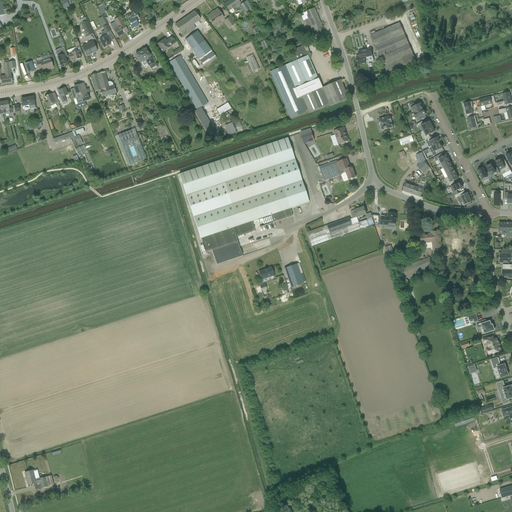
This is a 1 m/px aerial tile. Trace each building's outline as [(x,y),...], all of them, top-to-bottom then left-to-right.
[(69,6),(65,0),(61,0),(60,1),(64,8),(69,6)] [(240,3),(237,0),(230,0),(224,4),(230,13),(231,13),(232,14),(233,13),(234,12),(234,11),(234,10),(233,8),(240,3)] [(246,12),(249,9),(251,7),(247,1),(244,2),(241,5),(246,12)] [(303,21),(304,20),(307,28),(309,27),(311,32),(322,28),(313,8),(306,11),(306,12),(303,13),(304,15),(301,16),(303,21)] [(224,18),(217,9),(213,12),(214,13),(212,14),(211,13),(207,16),(209,19),(209,20),(210,22),(211,22),(213,25),(224,18)] [(137,25),(138,24),(137,22),(136,20),(139,18),(136,11),(130,14),(129,14),(126,15),(125,17),(127,20),(128,19),(131,25),(130,26),(132,30),(135,28),(134,27),(135,27),(136,27),(136,26),(137,26),(137,25)] [(194,11),(175,25),(183,37),(195,28),(193,25),(200,20),(194,11)] [(87,36),(92,34),(86,21),(85,17),(81,19),(79,20),(81,24),(87,36)] [(128,31),(125,27),(120,17),(118,18),(116,19),(114,20),(115,22),(110,25),(113,29),(112,30),(115,34),(116,33),(118,37),(128,31)] [(230,27),(234,25),(229,18),(225,20),(230,27)] [(273,37),(280,34),(285,31),(281,23),(275,26),(272,28),(274,32),(271,34),(273,37)] [(399,23),(375,34),(374,31),(370,33),(371,36),(389,78),(418,65),(399,23)] [(185,40),(192,50),(199,60),(211,51),(204,41),(197,31),(185,40)] [(106,35),(103,37),(102,35),(101,35),(100,35),(99,35),(98,36),(98,37),(99,39),(104,48),(111,44),(110,42),(112,41),(109,35),(107,36),(106,35)] [(176,43),(175,41),(172,37),(166,41),(165,39),(157,44),(162,53),(171,47),(171,46),(176,43)] [(82,46),(87,56),(97,51),(93,41),(82,46)] [(321,87),(318,79),(308,56),(310,56),(310,55),(306,44),(301,46),(297,48),(299,53),(291,56),(294,62),(270,72),(290,119),(305,113),(305,112),(308,111),(309,113),(329,105),(329,104),(322,87),(321,87)] [(68,54),(70,61),(73,60),(74,61),(74,60),(76,59),(76,60),(81,58),(78,50),(77,51),(76,47),(67,51),(68,54)] [(154,63),(145,49),(136,55),(140,62),(144,60),(149,67),(154,63)] [(372,56),(371,49),(358,52),(359,55),(357,56),(356,58),(358,65),(366,63),(374,61),(372,56)] [(57,57),(61,66),(67,64),(64,57),(67,56),(65,50),(60,52),(61,55),(57,57)] [(247,57),(253,71),(260,68),(253,54),(247,57)] [(197,110),(208,103),(180,56),(169,62),(197,110)] [(36,63),(38,69),(42,68),(42,70),(47,68),(47,70),(53,68),(50,59),(43,61),(43,60),(36,63)] [(12,82),(10,69),(16,68),(15,61),(3,63),(4,69),(5,76),(1,77),(0,71),(1,71),(0,70),(0,69),(0,77),(0,78),(1,84),(12,83),(12,82)] [(28,73),(35,71),(31,61),(25,64),(28,73)] [(108,82),(105,72),(90,76),(95,91),(100,90),(102,97),(115,93),(113,84),(113,83),(112,83),(111,82),(110,82),(109,82),(108,82)] [(87,94),(84,84),(84,83),(83,83),(83,84),(74,87),(74,88),(70,90),(74,100),(76,99),(78,105),(83,103),(83,102),(89,100),(87,93),(87,94)] [(68,94),(65,88),(59,91),(60,94),(59,94),(63,105),(67,103),(66,101),(64,96),(68,94)] [(506,105),(507,108),(511,106),(511,103),(509,92),(507,93),(507,92),(504,93),(504,94),(502,94),(504,101),(497,103),(498,107),(506,105)] [(54,99),(51,94),(50,94),(49,94),(48,94),(47,94),(47,95),(46,96),(48,102),(45,103),(47,108),(59,102),(57,98),(54,99)] [(495,102),(494,96),(479,100),(481,107),(492,104),(492,103),(495,102)] [(6,114),(9,113),(13,113),(12,106),(9,107),(8,101),(1,102),(3,114),(6,114)] [(414,113),(423,109),(420,103),(419,104),(418,101),(409,105),(411,109),(414,113)] [(473,117),(473,115),(472,113),(473,113),(472,108),(473,108),(471,102),(464,104),(467,117),(467,118),(473,117)] [(217,109),(220,115),(232,109),(229,103),(217,109)] [(188,106),(185,108),(191,120),(195,118),(188,106)] [(511,106),(507,108),(498,110),(499,114),(507,112),(509,120),(511,118),(511,106)] [(423,109),(414,113),(416,118),(417,122),(426,117),(424,115),(426,114),(423,109)] [(390,116),(379,119),(380,124),(381,123),(381,125),(380,126),(381,130),(386,129),(390,128),(393,127),(392,124),(391,121),(390,116)] [(475,116),(473,117),(467,118),(470,128),(470,129),(476,128),(478,127),(475,116)] [(424,131),(433,126),(432,125),(433,125),(431,122),(430,122),(429,121),(424,124),(422,122),(417,124),(418,127),(421,126),(423,131),(424,131)] [(233,122),(226,126),(231,137),(239,133),(233,122)] [(425,140),(430,138),(429,135),(435,132),(434,131),(435,130),(433,127),(433,126),(424,131),(423,131),(421,132),(425,140)] [(335,135),(331,137),(334,146),(343,143),(348,141),(345,132),(346,132),(344,127),(339,129),(333,131),(335,135)] [(147,159),(136,128),(116,136),(117,139),(119,138),(128,166),(147,159)] [(300,132),(303,142),(314,138),(311,129),(300,132)] [(79,135),(75,137),(78,146),(83,144),(79,135)] [(400,140),(402,145),(414,140),(412,135),(400,140)] [(429,148),(441,142),(439,138),(438,138),(437,137),(433,140),(431,137),(430,138),(425,140),(429,148)] [(252,221),(270,215),(273,223),(292,216),(290,209),(309,202),(287,138),(243,153),(179,174),(205,253),(212,251),(216,265),(242,256),(236,237),(255,231),(252,221)] [(441,142),(429,148),(433,156),(439,153),(438,150),(443,148),(442,147),(443,146),(441,142)] [(419,163),(424,161),(425,161),(425,158),(422,153),(416,156),(419,163)] [(438,160),(440,164),(449,160),(446,155),(443,157),(442,154),(434,158),(436,161),(438,160)] [(495,161),(501,172),(506,170),(507,172),(510,171),(506,163),(503,164),(500,158),(498,159),(495,160),(495,161)] [(338,163),(320,169),(324,181),(333,178),(339,176),(342,175),(345,182),(349,180),(356,178),(352,167),(351,167),(350,168),(349,165),(347,159),(337,162),(338,163)] [(442,169),(443,168),(451,165),(449,160),(440,164),(442,169)] [(416,166),(424,174),(431,168),(424,161),(419,163),(416,166)] [(494,169),(491,163),(489,164),(486,165),(486,166),(489,172),(490,175),(494,174),(495,176),(500,173),(497,168),(494,169)] [(451,165),(443,168),(446,173),(453,169),(451,165)] [(490,175),(489,172),(486,174),(483,168),(477,171),(478,174),(479,174),(483,182),(491,177),(490,175)] [(454,169),(453,169),(446,173),(448,178),(456,174),(454,169)] [(456,174),(448,178),(446,179),(449,187),(451,186),(455,184),(454,181),(458,179),(456,174)] [(453,196),(458,194),(457,191),(463,188),(462,186),(461,183),(460,183),(460,182),(449,188),(453,196)] [(406,183),(403,191),(420,197),(423,189),(418,188),(406,183)] [(491,193),(491,198),(494,199),(494,206),(500,206),(500,200),(503,200),(503,191),(500,191),(500,194),(491,194),(491,193)] [(463,192),(454,196),(456,199),(460,197),(465,205),(465,206),(466,205),(467,206),(471,204),(471,203),(472,202),(470,198),(469,196),(468,193),(467,193),(464,194),(463,192)] [(307,232),(312,247),(375,225),(372,218),(359,223),(357,218),(366,214),(364,207),(360,208),(357,209),(354,210),(354,211),(351,212),(353,219),(350,220),(349,218),(338,221),(339,222),(335,223),(307,232)] [(396,223),(397,214),(388,213),(388,218),(385,217),(381,217),(380,224),(387,225),(388,223),(396,223)] [(507,233),(511,233),(511,223),(499,223),(499,234),(507,234),(507,233)] [(442,254),(440,236),(439,231),(431,232),(432,234),(420,235),(421,244),(422,249),(433,248),(433,255),(442,254)] [(384,247),(387,253),(393,251),(390,245),(384,247)] [(500,254),(499,263),(509,263),(510,255),(511,255),(511,250),(504,250),(504,254),(501,254),(500,254)] [(430,257),(400,268),(402,276),(404,281),(417,276),(416,272),(433,266),(430,257)] [(297,264),(284,268),(291,288),(304,283),(297,264)] [(511,264),(508,265),(508,270),(502,270),(502,278),(511,278),(511,264)] [(262,280),(270,277),(274,275),(271,267),(259,271),(262,280)] [(413,300),(408,286),(402,288),(407,301),(413,300)] [(468,317),(464,318),(466,325),(470,323),(470,324),(478,321),(476,315),(468,317)] [(493,325),(493,326),(492,325),(491,325),(490,322),(486,323),(485,320),(476,323),(478,328),(481,327),(482,329),(483,329),(484,333),(494,330),(494,329),(495,329),(493,325)] [(494,340),(493,336),(483,339),(484,343),(487,342),(489,348),(487,349),(487,350),(486,350),(486,351),(486,352),(486,353),(487,353),(487,354),(488,354),(489,354),(500,351),(497,339),(494,340)] [(500,378),(508,375),(505,364),(500,366),(499,363),(498,358),(490,360),(493,368),(497,367),(500,378)] [(508,399),(511,397),(511,387),(511,386),(505,388),(504,384),(498,386),(499,391),(502,399),(504,405),(510,403),(508,399)] [(493,409),(492,404),(481,408),(483,413),(493,409)] [(33,471),(25,473),(28,485),(34,484),(40,482),(41,488),(42,488),(47,487),(45,477),(39,478),(37,470),(33,471)] [(502,498),(511,494),(511,485),(499,490),(502,498)]
